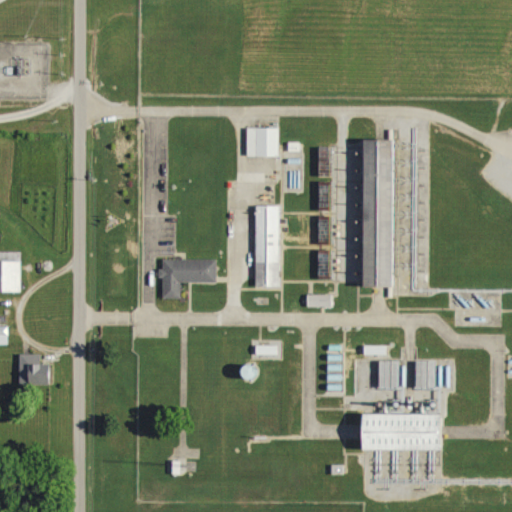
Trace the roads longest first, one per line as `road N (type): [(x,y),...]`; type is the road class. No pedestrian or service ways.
road 1 (residential): [(80,511),(82,0)]
road 2 (residential): [(499,344),(459,343),(431,322),(80,318)]
road 3 (residential): [(82,111),(416,113),(443,117),(493,143)]
